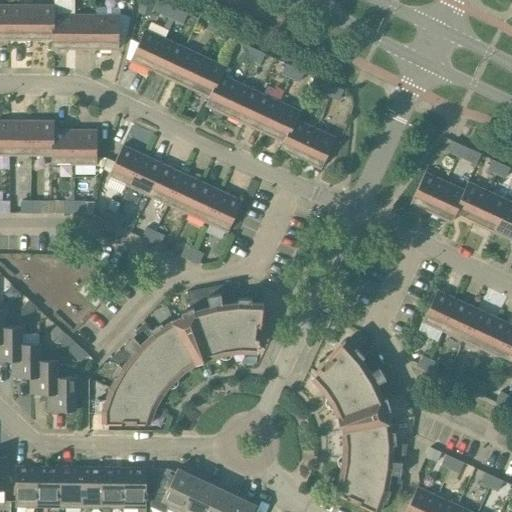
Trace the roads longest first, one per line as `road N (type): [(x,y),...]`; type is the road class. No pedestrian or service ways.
road 1 (residential): [(293,187),(75,86),(0,86)]
road 2 (residential): [(109,343),(189,274),(224,278),(257,267),(293,187)]
road 3 (residential): [(0,412),(32,443),(227,443)]
road 4 (residential): [(257,423),(351,213)]
road 5 (residential): [(511,281),(351,213)]
road 6 (residential): [(351,213),(423,63)]
road 7 (tertiary): [(318,0),(423,63)]
